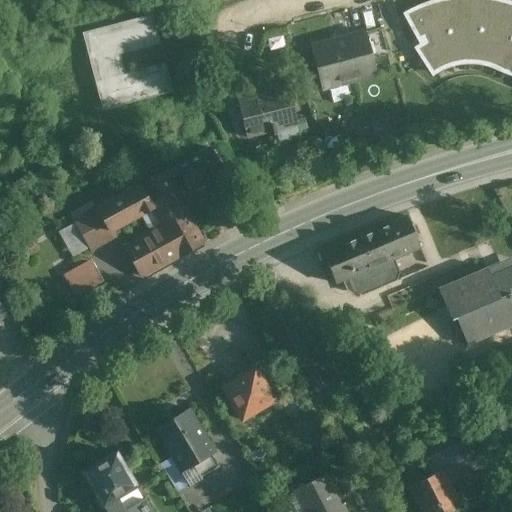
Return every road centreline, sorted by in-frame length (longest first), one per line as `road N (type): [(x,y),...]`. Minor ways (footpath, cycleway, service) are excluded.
road 1 (primary): [(511,147),(278,234),(61,362)]
road 2 (unclassified): [(61,362),(50,511)]
